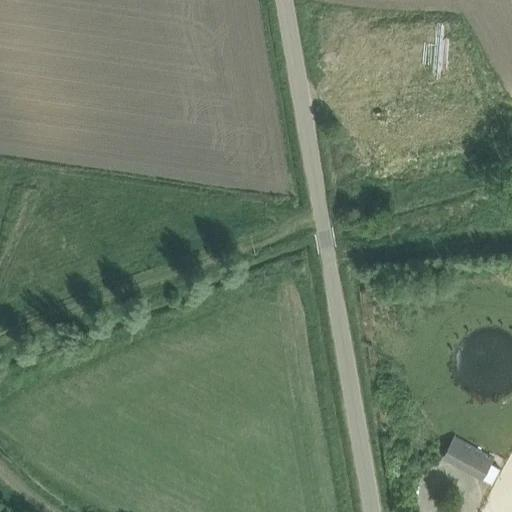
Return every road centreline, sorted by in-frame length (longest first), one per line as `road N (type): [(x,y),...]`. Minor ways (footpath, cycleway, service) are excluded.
road 1 (unclassified): [(372,511),(283,0)]
road 2 (track): [(321,214),(0,346)]
